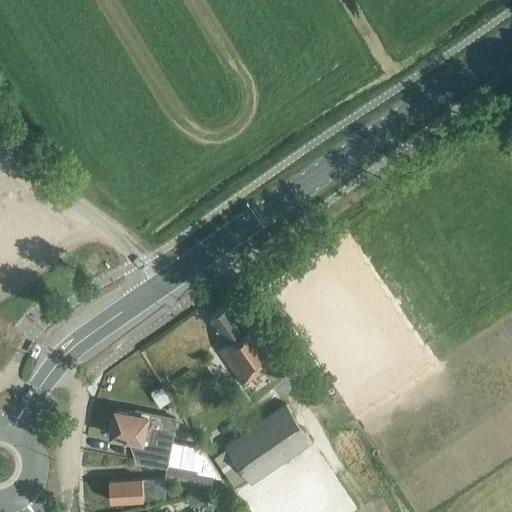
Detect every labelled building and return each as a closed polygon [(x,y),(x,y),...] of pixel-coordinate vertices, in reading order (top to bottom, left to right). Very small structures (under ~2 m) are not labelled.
[(268,310),(253,289),(231,304),(245,325),(268,310)] [(246,384),(285,356),(259,322),(248,330),(229,306),(210,319),(229,344),(221,350),(246,384)] [(286,403),(212,455),(234,486),(247,477),(252,484),(312,442),(286,403)] [(166,466),(175,418),(136,411),(136,414),(116,410),(114,418),(113,421),(110,421),(108,432),(111,432),(110,436),(130,439),(130,442),(140,444),(137,461),(166,466)] [(167,466),(165,477),(165,480),(181,483),(212,489),(214,475),(202,473),(170,467),(167,466)] [(165,477),(109,481),(110,501),(166,497),(165,480),(165,477)] [(258,511),(251,497),(228,509),(224,502),(204,511),(222,511),(225,511),(258,511)] [(151,511),(158,511),(175,506),(172,498),(149,506),(151,511)]
